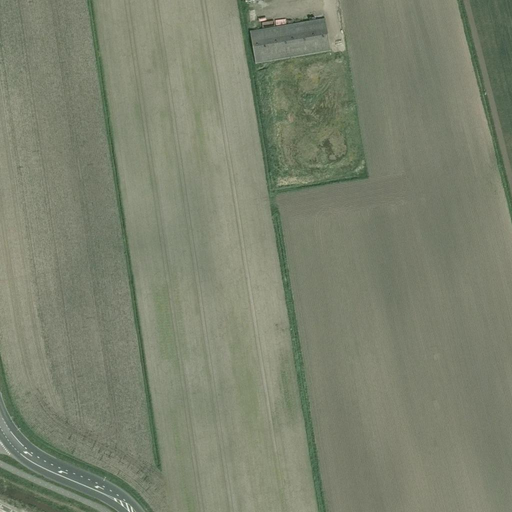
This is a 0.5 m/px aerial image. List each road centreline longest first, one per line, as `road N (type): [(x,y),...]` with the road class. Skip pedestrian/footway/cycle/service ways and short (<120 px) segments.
road 1 (secondary): [(139,511),(12,430)]
road 2 (secondary): [(0,438),(123,511)]
